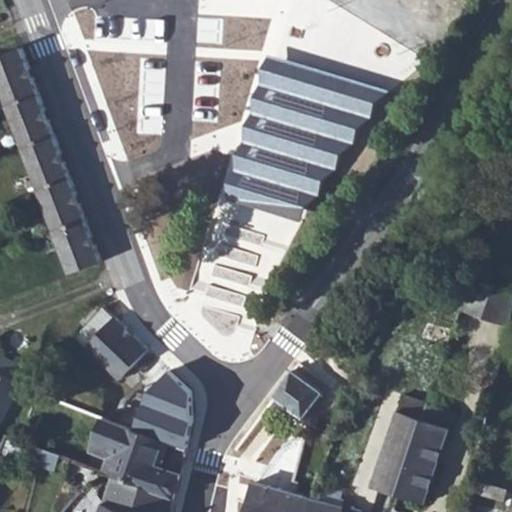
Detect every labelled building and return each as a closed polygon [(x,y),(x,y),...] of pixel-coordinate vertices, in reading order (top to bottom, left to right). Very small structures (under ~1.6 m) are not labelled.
[(396,86),(272,42),(224,196),(304,219),(396,86)] [(23,46),(0,54),(0,84),(71,273),(103,261),(23,46)] [(511,323),(511,288),(475,274),(464,306),(511,324),(511,323)] [(87,347),(116,317),(105,307),(76,337),(87,347)] [(121,380),(150,349),(116,317),(87,347),(121,380)] [(32,369),(0,353),(0,421),(4,423),(32,369)] [(150,393),(138,427),(192,447),(199,419),(197,388),(172,369),(150,393)] [(312,379),(296,369),(266,410),(235,451),(237,452),(246,455),(252,453),(289,404),(307,417),(331,386),(315,375),(312,379)] [(401,493),(432,401),(407,393),(376,485),(401,493)] [(456,409),(432,401),(401,493),(425,501),(456,409)] [(146,487),(177,499),(184,473),(164,466),(173,440),(138,427),(107,416),(95,450),(112,456),(107,469),(117,473),(147,484),(146,487)] [(38,462),(42,445),(30,441),(24,457),(38,462)] [(42,445),(38,462),(54,468),(55,463),(58,464),(62,452),(42,445)] [(324,466),(329,457),(324,455),(320,464),(324,466)] [(265,483),(227,465),(214,511),(313,511),(317,497),(271,485),(265,483)] [(317,497),(321,479),(288,468),(271,485),(317,497)] [(106,502),(133,511),(174,511),(177,499),(146,487),(147,484),(117,473),(106,502)] [(133,511),(106,502),(105,505),(69,474),(59,508),(63,511),(133,511)] [(511,488),(482,479),(479,492),(508,500),(511,488)] [(346,511),(350,511),(365,511),(366,510),(358,507),(354,488),(329,482),(324,499),(347,506),(346,511)] [(350,511),(346,511),(347,506),(324,499),(317,497),(313,511),(350,511)]
